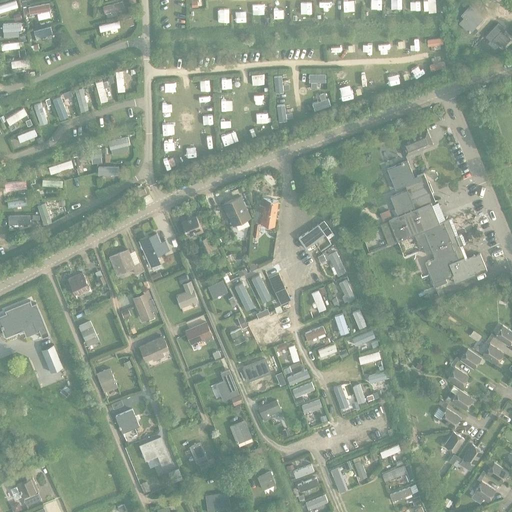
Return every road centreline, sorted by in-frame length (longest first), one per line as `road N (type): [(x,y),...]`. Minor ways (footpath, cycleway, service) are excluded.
road 1 (residential): [(0,286),(215,178),(511,65)]
road 2 (unknown): [(125,221),(204,417)]
road 3 (unknown): [(92,238),(163,432)]
